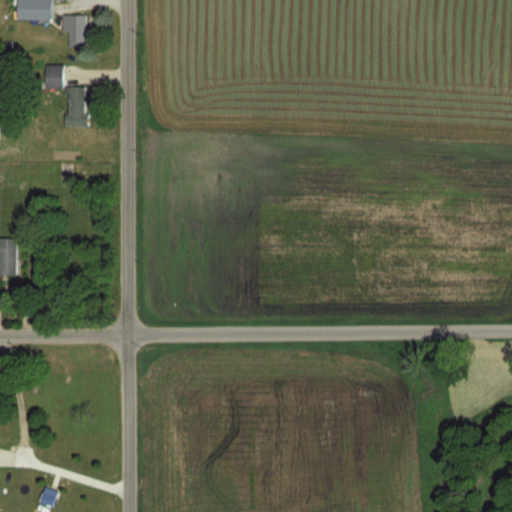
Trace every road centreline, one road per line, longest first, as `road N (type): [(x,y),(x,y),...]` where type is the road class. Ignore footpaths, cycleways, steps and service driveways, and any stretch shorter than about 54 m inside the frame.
road 1 (residential): [(0,333),(511,329)]
road 2 (residential): [(130,511),(126,0)]
